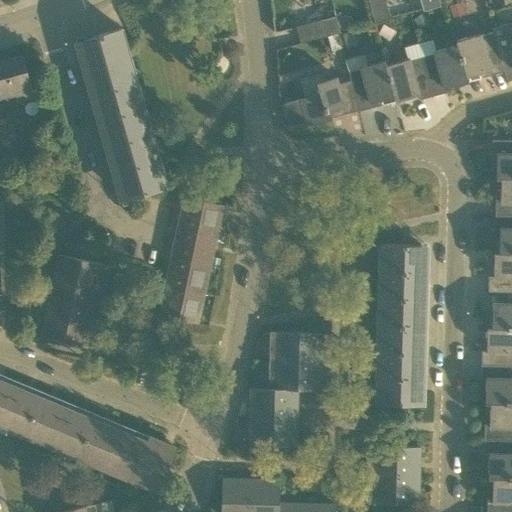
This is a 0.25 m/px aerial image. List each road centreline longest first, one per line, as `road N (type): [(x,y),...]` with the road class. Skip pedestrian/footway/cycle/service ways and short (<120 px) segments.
road 1 (residential): [(453,511),(458,192),(451,166),(433,151)]
road 2 (residential): [(163,261),(115,226),(98,195),(42,16)]
road 3 (residential): [(219,439),(260,243),(264,163)]
road 4 (residential): [(219,439),(0,361)]
road 5 (residential): [(264,163),(433,151)]
road 6 (residential): [(264,163),(249,0)]
